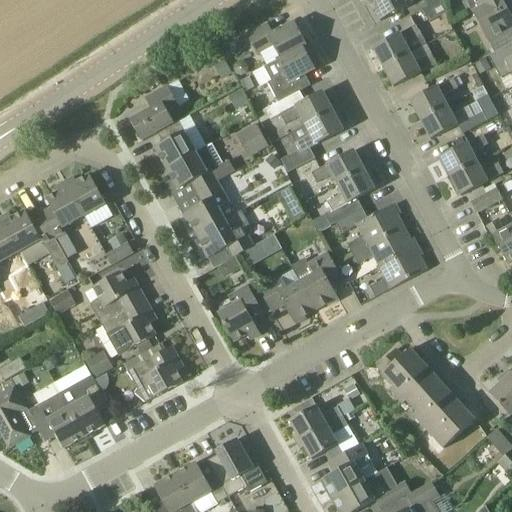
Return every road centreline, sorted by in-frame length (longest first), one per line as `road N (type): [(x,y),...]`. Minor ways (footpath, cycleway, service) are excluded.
road 1 (residential): [(241,394),(96,144),(74,147),(0,188)]
road 2 (residential): [(462,272),(317,0)]
road 3 (tertiary): [(0,139),(210,0)]
road 4 (residential): [(44,495),(85,483),(241,394)]
road 5 (residential): [(241,394),(399,309)]
road 6 (residential): [(399,309),(463,383),(511,337)]
road 7 (residential): [(305,511),(241,394)]
